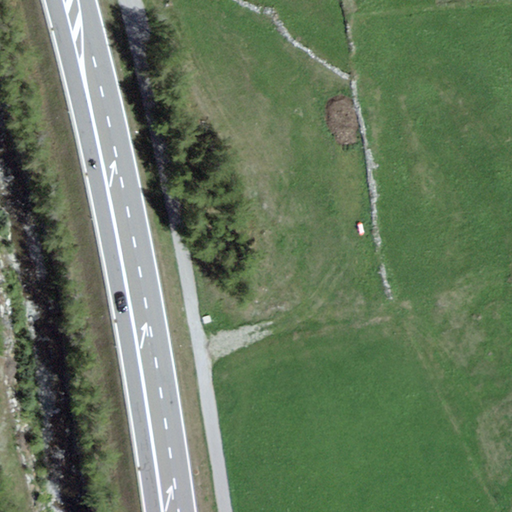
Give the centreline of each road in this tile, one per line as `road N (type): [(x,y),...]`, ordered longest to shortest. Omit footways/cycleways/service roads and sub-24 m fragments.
road 1 (unclassified): [(226,511),(190,273),(124,0)]
road 2 (primary): [(72,0),(93,71),(168,511)]
